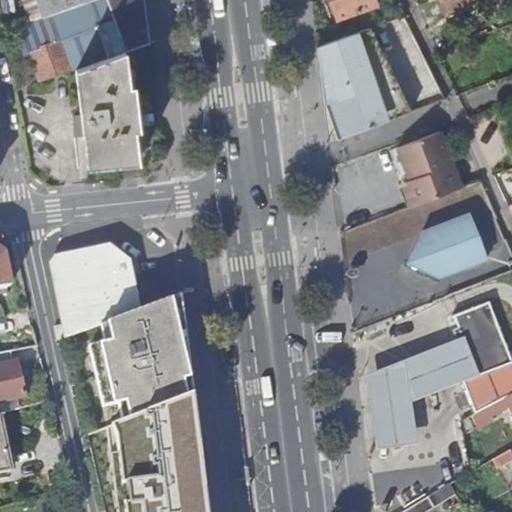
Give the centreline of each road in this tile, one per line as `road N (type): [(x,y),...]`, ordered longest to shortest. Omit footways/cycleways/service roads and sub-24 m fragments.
road 1 (primary): [(312,511),(269,183)]
road 2 (primary): [(234,189),(276,511)]
road 3 (residential): [(20,216),(89,511)]
road 4 (residential): [(234,189),(20,216)]
road 5 (primary): [(211,0),(234,189)]
road 6 (primary): [(269,183),(245,0)]
